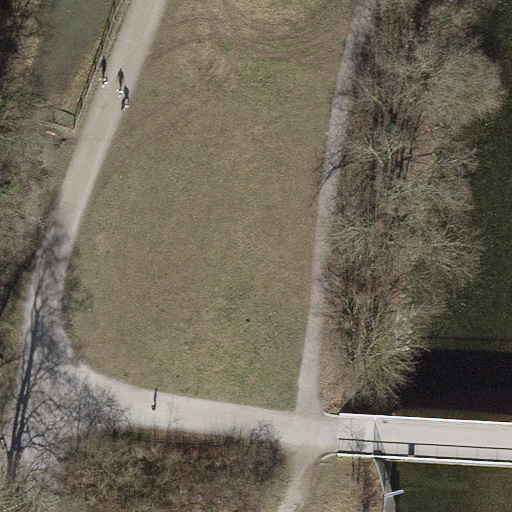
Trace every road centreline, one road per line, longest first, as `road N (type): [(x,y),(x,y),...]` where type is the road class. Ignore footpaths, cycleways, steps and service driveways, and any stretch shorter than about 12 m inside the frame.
road 1 (track): [(10,404),(511,444)]
road 2 (track): [(151,0),(10,404)]
